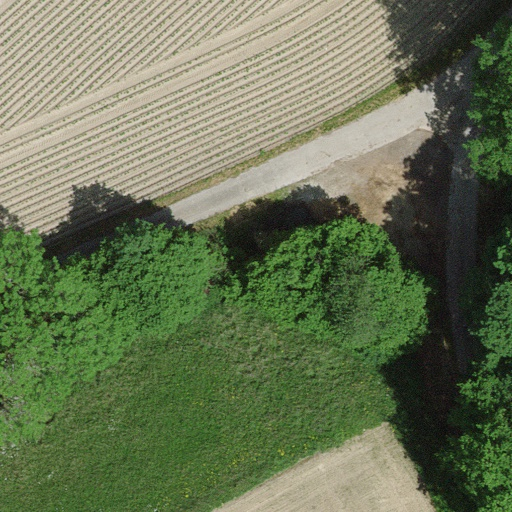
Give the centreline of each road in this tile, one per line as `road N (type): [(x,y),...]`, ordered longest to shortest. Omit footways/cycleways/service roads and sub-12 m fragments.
road 1 (track): [(475,102),(360,140),(0,300)]
road 2 (track): [(475,102),(463,278),(473,362),(511,453)]
